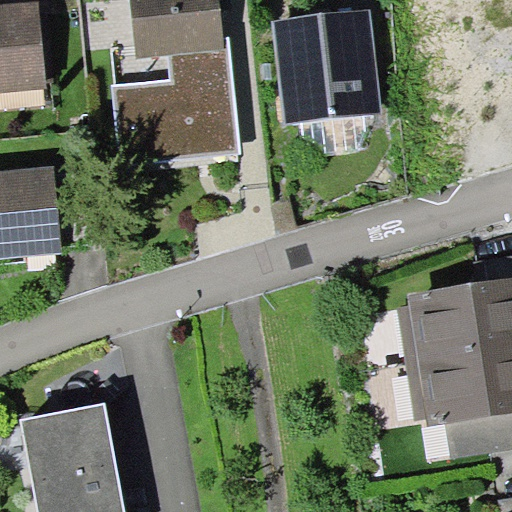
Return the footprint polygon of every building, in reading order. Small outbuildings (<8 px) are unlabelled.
[(134,0),(141,55),(181,51),(184,83),(117,90),(122,142),(131,141),(134,164),(195,158),(193,135),(235,131),(227,43),(216,44),(213,13),(224,12),(223,0),(134,0)] [(36,78),(30,16),(0,18),(0,91),(5,91),(4,81),(36,78)] [(367,119),(356,20),(276,29),(288,129),(367,119)] [(53,244),(86,241),(81,177),(0,184),(0,258),(20,256),(20,247),(50,244),(51,254),(54,254),(53,244)] [(511,289),(417,305),(436,424),(511,411),(511,289)] [(34,511),(115,511),(97,414),(19,429),(34,511)]
